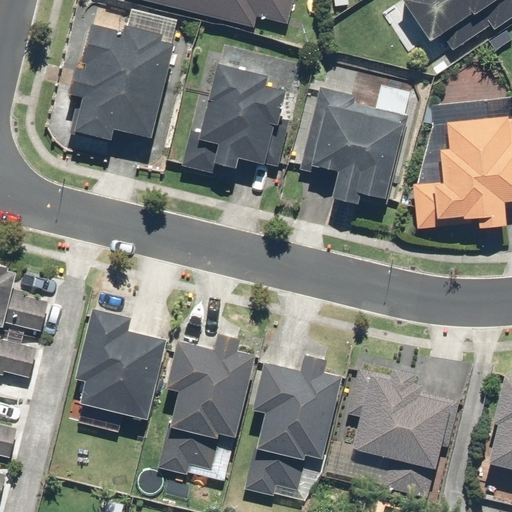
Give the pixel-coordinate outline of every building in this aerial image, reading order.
[(260,15),(290,23),(295,0),(156,0),(257,26),(260,15)] [(511,0),(407,0),(433,38),(443,31),(455,49),(494,23),(497,27),(511,17),(511,0)] [(125,26),(94,18),(83,62),(79,61),(72,89),(86,92),(78,126),(115,135),(118,123),(155,133),(178,37),(165,34),(166,29),(126,20),(125,26)] [(215,171),(219,157),(240,162),(242,152),(281,162),(292,118),(283,115),(290,84),(270,79),(272,69),(220,57),(203,129),(193,127),(184,164),(215,171)] [(359,92),(323,83),(303,168),(314,170),(316,161),(341,167),(335,193),(361,199),(365,188),(392,195),(411,115),(407,114),(413,88),(383,81),(377,106),(357,101),(359,92)] [(511,109),(450,117),(453,143),(444,144),(447,177),(415,180),(420,226),(475,221),(474,213),(480,212),(481,222),(510,219),(510,221),(511,220),(509,198),(511,197),(511,109)] [(0,319),(8,322),(8,321),(45,330),(53,298),(27,292),(28,288),(16,285),(21,267),(12,265),(13,261),(0,257),(0,319)] [(95,302),(78,374),(87,377),(82,399),(85,400),(79,421),(121,432),(127,410),(152,416),(171,334),(133,325),(136,312),(95,302)] [(242,345),(245,332),(221,326),(217,343),(181,333),(168,384),(180,387),(173,414),(172,418),(160,466),(190,473),(193,463),(214,468),(223,434),(224,430),(238,433),(260,350),(242,345)] [(6,368),(33,375),(40,345),(3,337),(4,330),(0,329),(0,372),(5,373),(6,368)] [(329,366),(332,353),(308,347),(304,364),(268,355),(255,405),(266,407),(259,438),(258,442),(247,487),(277,494),(280,484),(301,489),(309,456),(311,451),(325,455),(346,371),(329,366)] [(393,370),(362,362),(349,412),(361,415),(354,443),(394,453),(385,488),(431,499),(440,464),(445,444),(450,445),(454,431),(462,398),(425,388),(428,378),(419,376),(422,366),(396,360),(393,370)] [(511,367),(508,367),(495,418),(500,420),(491,458),(511,463),(511,367)] [(0,452),(13,456),(20,424),(0,419),(0,452)] [(0,500),(2,501),(9,471),(0,469),(0,500)] [(123,511),(126,503),(109,500),(106,511),(123,511)]
